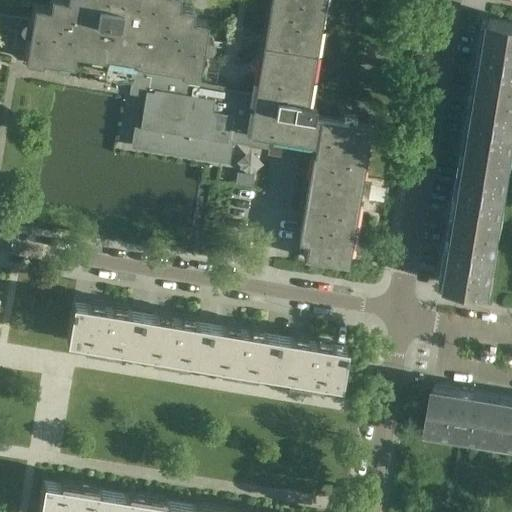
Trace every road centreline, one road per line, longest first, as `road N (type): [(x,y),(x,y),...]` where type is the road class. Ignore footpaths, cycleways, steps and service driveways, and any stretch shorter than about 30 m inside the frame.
road 1 (residential): [(0,244),(396,311)]
road 2 (residential): [(396,311),(452,0)]
road 3 (residential): [(367,511),(396,311)]
road 4 (unknown): [(261,288),(291,133)]
